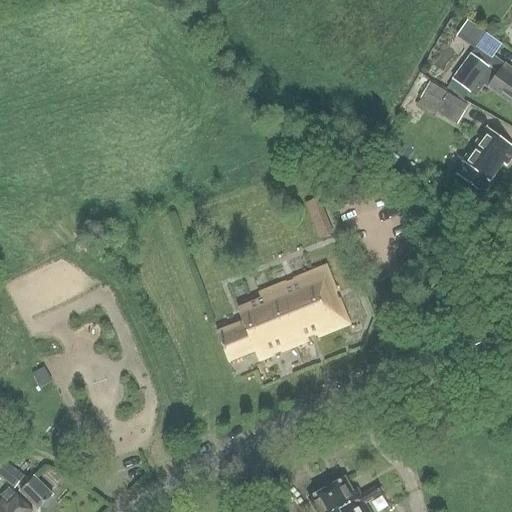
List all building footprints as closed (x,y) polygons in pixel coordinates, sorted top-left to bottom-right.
[(495,57),(506,41),(470,17),(459,33),(495,57)] [(480,51),(457,84),(480,100),(488,88),(511,104),(511,70),(498,61),(497,63),(480,51)] [(469,106),(430,83),(421,98),(439,109),(437,113),(458,125),(469,106)] [(488,199),(511,169),(510,169),(511,166),(511,147),(493,134),(459,177),(488,199)] [(305,204),(320,240),(334,235),(319,199),(305,204)] [(262,363),(351,327),(328,271),(263,298),(266,304),(241,314),(245,325),(218,336),(231,368),(259,356),(262,363)] [(25,477),(4,462),(2,464),(0,462),(0,477),(16,490),(25,477)] [(53,495),(34,477),(19,492),(38,510),(53,495)] [(369,511),(365,503),(381,494),(377,486),(360,495),(358,491),(352,494),(344,479),(311,498),(318,511),(369,511)] [(8,490),(0,497),(0,511),(36,511),(20,495),(16,499),(8,490)]
